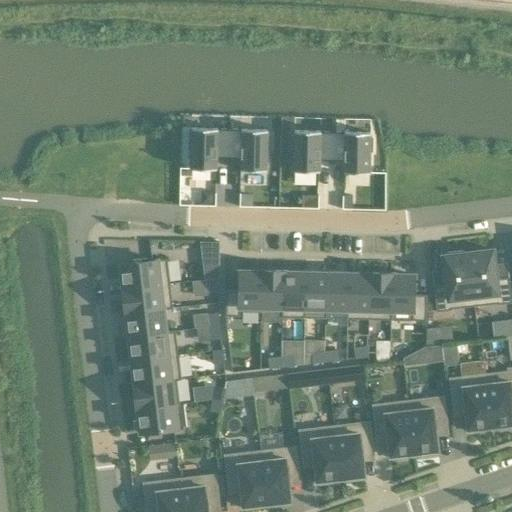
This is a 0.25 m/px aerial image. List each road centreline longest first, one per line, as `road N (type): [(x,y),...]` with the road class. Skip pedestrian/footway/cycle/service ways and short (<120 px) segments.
road 1 (residential): [(511,208),(394,220),(84,213)]
road 2 (residential): [(84,213),(77,237),(110,511)]
